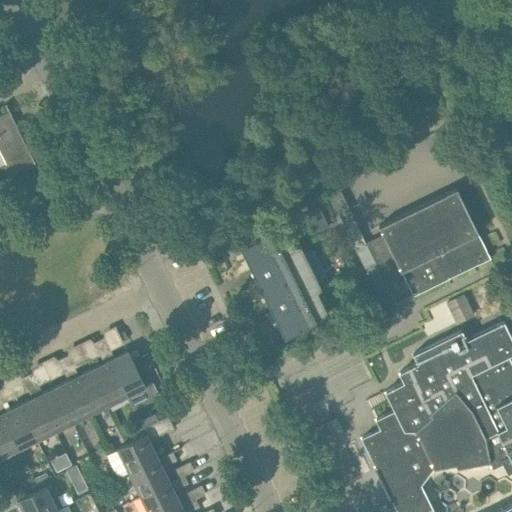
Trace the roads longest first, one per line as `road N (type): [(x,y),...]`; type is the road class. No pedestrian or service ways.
road 1 (unclassified): [(272,511),(163,290)]
road 2 (unclassified): [(163,290),(53,71)]
road 3 (residential): [(0,368),(163,290)]
